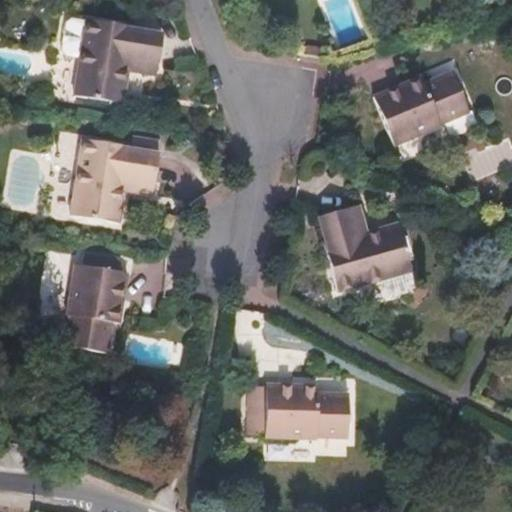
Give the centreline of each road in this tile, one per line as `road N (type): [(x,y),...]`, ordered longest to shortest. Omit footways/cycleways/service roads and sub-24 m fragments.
road 1 (residential): [(260,296),(215,291),(239,171),(231,83),(194,0)]
road 2 (residential): [(137,511),(72,491),(0,482)]
